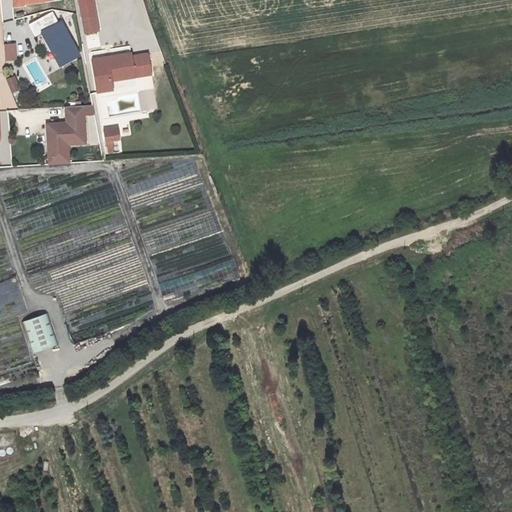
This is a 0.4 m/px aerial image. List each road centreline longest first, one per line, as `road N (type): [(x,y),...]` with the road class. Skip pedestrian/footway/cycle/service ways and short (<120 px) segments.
road 1 (unclassified): [(0,424),(62,413),(177,336),(511,198)]
road 2 (track): [(298,511),(237,311)]
